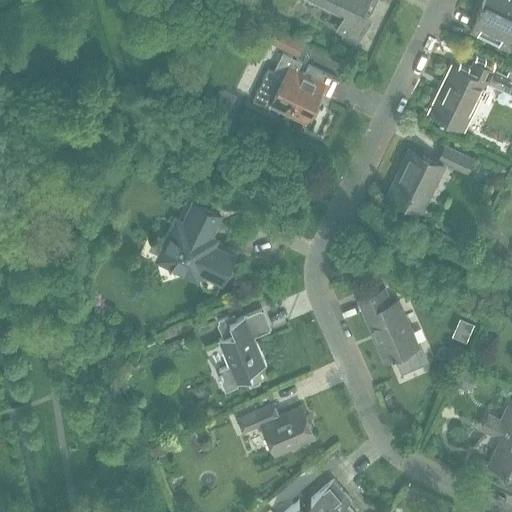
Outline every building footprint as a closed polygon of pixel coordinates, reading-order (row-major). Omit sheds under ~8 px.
[(327,0),(347,10),(339,27),(358,36),(376,1),(374,0),(327,0)] [(511,0),(484,0),(470,30),(505,47),(511,33),(511,0)] [(290,34),(283,47),(298,54),(304,41),(290,34)] [(328,99),(338,79),(283,52),(273,71),(266,68),(252,99),(268,106),(270,103),(306,121),(319,94),(328,99)] [(501,87),(507,76),(473,59),(468,70),(452,62),(428,111),(464,128),(487,80),(501,87)] [(465,170),(471,158),(445,146),(439,157),(465,170)] [(421,208),(437,177),(442,165),(409,149),(388,192),(421,208)] [(211,245),(209,236),(220,212),(194,200),(179,232),(173,229),(168,239),(170,240),(161,258),(188,271),(191,266),(222,281),(234,256),(211,245)] [(241,244),(255,244),(254,219),(240,219),(241,244)] [(418,349),(417,345),(418,344),(398,298),(390,302),(384,287),(359,298),(385,360),(395,355),(400,366),(408,363),(410,366),(427,359),(422,347),(418,349)] [(219,320),(217,322),(223,336),(218,338),(228,364),(219,368),(226,387),(248,378),(250,384),(260,380),(260,378),(263,377),(259,366),(266,363),(254,335),(269,329),(261,308),(236,318),(234,312),(227,314),(218,318),(219,320)] [(461,367),(454,381),(468,387),(475,374),(461,367)] [(274,453),(315,435),(302,404),(279,413),(273,401),(237,417),(243,430),(261,423),(274,453)] [(511,472),(511,406),(507,404),(494,433),(501,436),(488,462),(511,472)] [(161,441),(152,445),(155,454),(164,450),(161,441)] [(354,511),(347,503),(349,501),(343,495),(332,469),(281,511),(354,511)]
